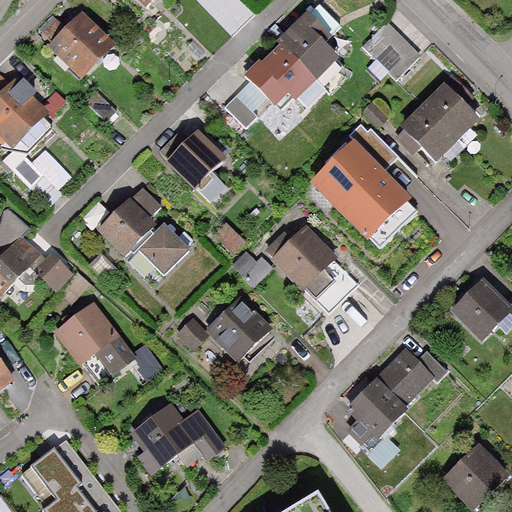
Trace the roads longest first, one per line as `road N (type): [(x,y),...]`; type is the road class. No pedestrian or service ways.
road 1 (residential): [(213,511),(511,200)]
road 2 (residential): [(283,0),(54,229)]
road 3 (residential): [(0,453),(59,409),(135,511)]
